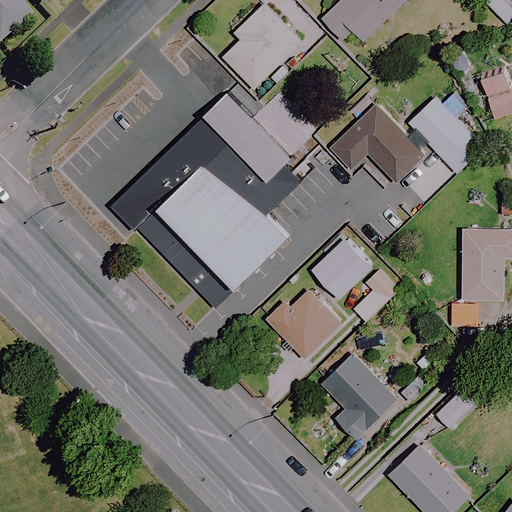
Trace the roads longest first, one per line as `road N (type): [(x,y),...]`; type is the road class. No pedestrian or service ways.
road 1 (secondary): [(278,511),(0,224)]
road 2 (residential): [(0,143),(148,0)]
